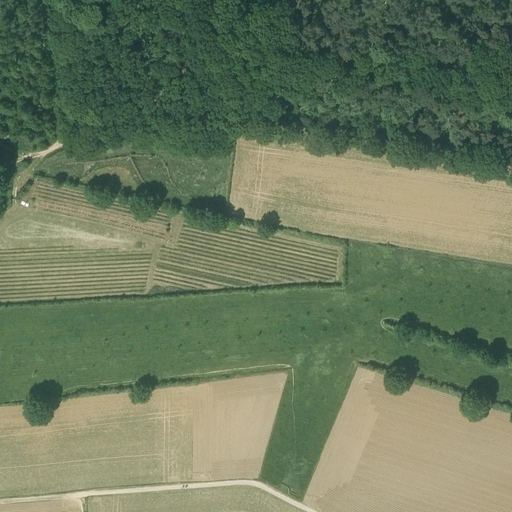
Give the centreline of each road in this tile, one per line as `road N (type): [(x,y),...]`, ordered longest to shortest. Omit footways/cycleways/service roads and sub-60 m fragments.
road 1 (track): [(334,65),(213,130),(58,143)]
road 2 (unclassified): [(311,511),(248,480),(83,495)]
road 3 (track): [(511,90),(373,62),(334,65)]
